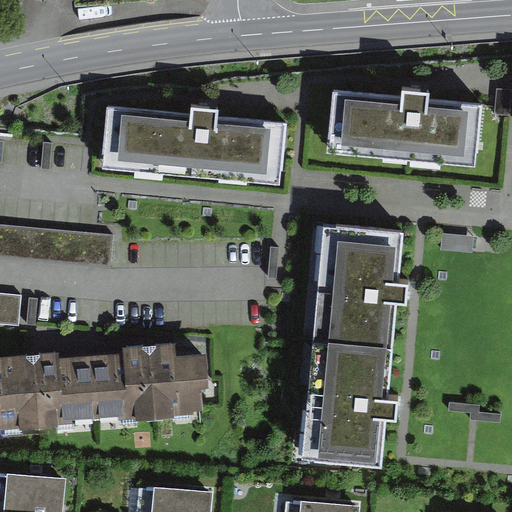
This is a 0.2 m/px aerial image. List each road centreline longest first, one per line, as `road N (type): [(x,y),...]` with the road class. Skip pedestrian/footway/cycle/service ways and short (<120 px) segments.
road 1 (secondary): [(241,35),(511,15)]
road 2 (secondary): [(0,73),(241,35)]
